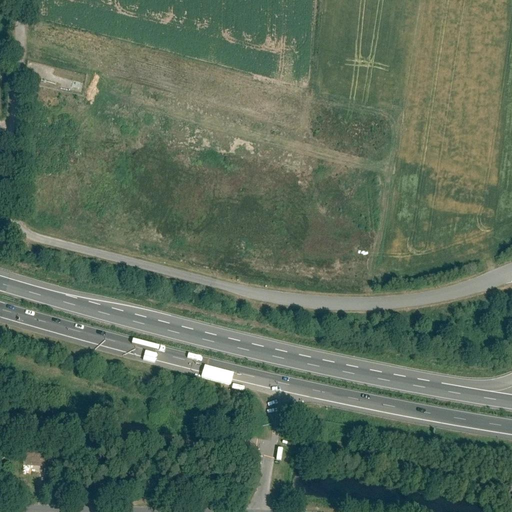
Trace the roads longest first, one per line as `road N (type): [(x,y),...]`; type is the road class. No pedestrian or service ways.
road 1 (unclassified): [(511,272),(414,300),(309,302),(30,235),(8,208),(19,0)]
road 2 (trunk): [(0,309),(233,372),(511,427)]
road 3 (trunk): [(438,391),(0,283)]
road 4 (tertiary): [(154,511),(0,508)]
